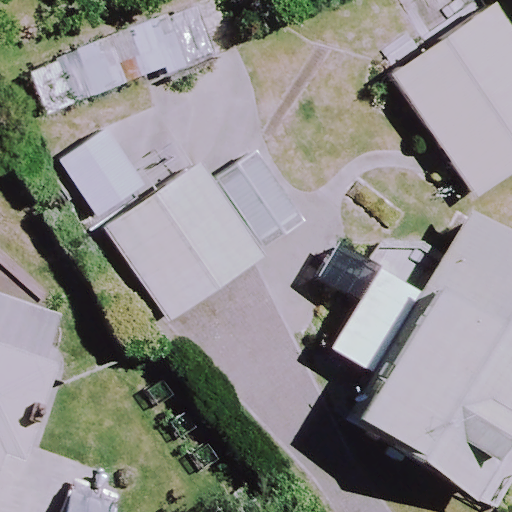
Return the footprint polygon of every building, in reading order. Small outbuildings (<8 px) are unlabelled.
[(462,0),(394,0),(409,28),(462,0)] [(208,57),(190,2),(64,46),(83,100),(208,57)] [(511,168),(511,45),(484,6),(382,78),(467,200),(511,168)] [(143,203),(97,135),(53,164),(161,324),(249,264),(187,173),(143,203)] [(299,223),(247,148),(198,182),(251,257),(299,223)] [(511,427),(511,252),(454,217),(408,290),(372,268),(320,352),(368,382),(340,427),(464,504),(511,427)] [(0,435),(24,366),(0,357),(0,435)]
